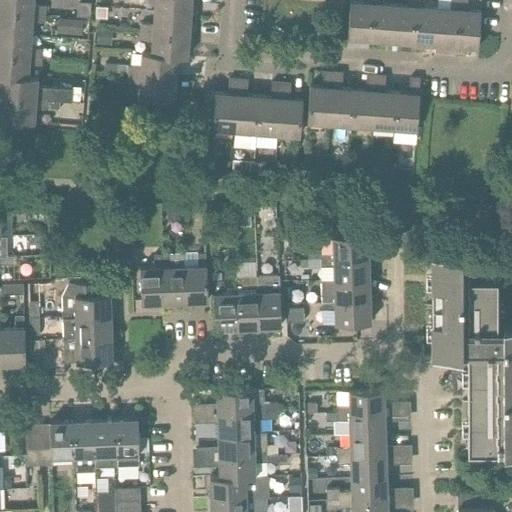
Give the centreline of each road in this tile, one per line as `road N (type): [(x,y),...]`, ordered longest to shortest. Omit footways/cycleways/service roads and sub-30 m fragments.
road 1 (residential): [(231,0),(229,43),(240,61),(491,73),(505,64),(511,41)]
road 2 (residential): [(397,363),(383,354),(209,355),(173,386)]
road 3 (residential): [(173,386),(0,388)]
road 4 (residential): [(423,511),(419,379),(397,363)]
road 5 (residential): [(181,511),(173,386)]
